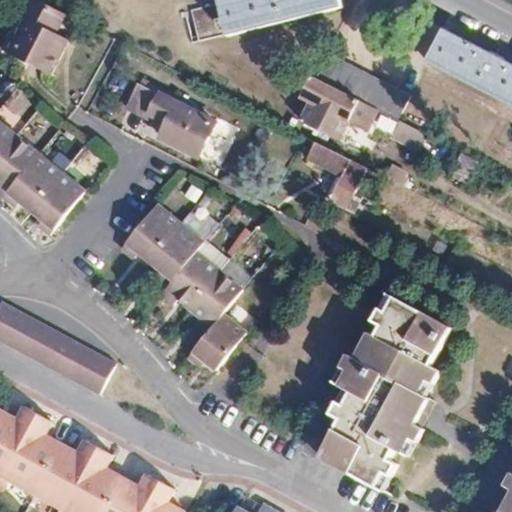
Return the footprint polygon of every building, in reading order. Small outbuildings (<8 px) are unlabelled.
[(37,0),(29,0),(21,16),(33,23),(16,55),(50,73),(68,39),(56,33),(65,14),(37,0)] [(221,4),(193,11),(201,41),(229,33),(231,37),(345,7),(343,0),(224,0),(221,1),(221,4)] [(33,23),(21,16),(4,49),(16,55),(33,23)] [(511,63),(447,29),(429,62),(511,105),(511,63)] [(313,77),(303,97),(313,102),(303,122),(341,142),(361,102),(313,77)] [(158,93),(142,85),(129,109),(147,118),(150,113),(170,123),(163,137),(202,157),(218,124),(181,105),(158,93)] [(161,87),(158,93),(181,105),(184,99),(161,87)] [(430,137),(381,112),(374,125),(423,151),(430,137)] [(88,192),(0,121),(0,193),(19,209),(23,203),(33,212),(46,222),(42,228),(52,236),(88,192)] [(358,153),(354,161),(356,163),(386,178),(390,170),(358,153)] [(480,162),(463,154),(452,176),(468,185),(480,162)] [(348,178),(382,196),(391,181),(386,178),(356,163),(348,178)] [(386,178),(391,181),(400,186),(408,172),(393,164),(390,170),(386,178)] [(380,200),(396,208),(406,188),(400,186),(391,181),(382,196),(380,200)] [(184,225),(161,205),(125,249),(137,259),(141,253),(165,272),(160,279),(171,287),(163,296),(178,308),(184,302),(203,317),(197,324),(209,334),(189,358),(201,368),(207,362),(219,372),(250,334),(227,313),(245,291),(222,272),(200,252),(207,244),(184,225)] [(390,294),(382,310),(384,311),(388,313),(394,302),(396,298),(390,294)] [(419,426),(432,400),(428,398),(421,394),(429,380),(436,383),(442,371),(433,366),(454,329),(396,298),(394,302),(388,313),(384,311),(382,310),(376,322),(384,326),(378,337),(371,334),(358,360),(351,356),(345,368),(350,371),(342,386),(349,390),(356,393),(349,407),(341,403),(335,416),(342,419),(325,451),(322,457),(378,487),(385,472),(393,476),(399,465),(392,461),(398,450),(405,454),(413,439),(419,441),(425,429),(419,426)] [(4,302),(0,309),(0,338),(102,394),(119,364),(4,302)] [(350,371),(345,368),(337,383),(342,386),(350,371)] [(421,394),(428,398),(436,383),(429,380),(421,394)] [(349,390),(341,403),(349,407),(356,393),(349,390)] [(419,426),(425,429),(438,404),(432,400),(419,426)] [(0,478),(1,479),(36,416),(22,409),(13,425),(9,422),(10,419),(0,413),(0,478)] [(49,424),(36,416),(1,479),(19,489),(23,481),(36,488),(59,446),(47,439),(45,442),(41,440),(49,424)] [(413,439),(405,454),(411,456),(419,441),(413,439)] [(62,511),(97,449),(83,442),(74,458),(70,456),(71,453),(60,447),(37,488),(49,495),(45,503),(59,511),(62,511)] [(60,447),(59,446),(36,488),(37,488),(60,447)] [(110,457),(97,449),(62,511),(103,511),(121,480),(108,472),(106,475),(102,473),(110,457)] [(385,491),(393,476),(385,472),(378,487),(385,491)] [(142,511),(158,483),(144,476),(135,492),(131,490),(133,487),(121,480),(103,511),(142,511)] [(172,491),(158,483),(142,511),(178,511),(169,507),(167,509),(163,507),(172,491)]
